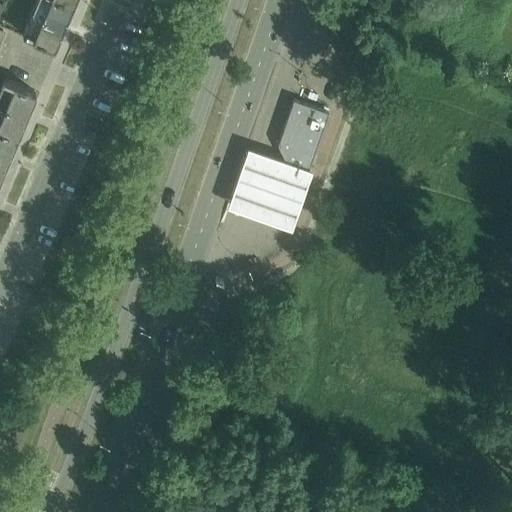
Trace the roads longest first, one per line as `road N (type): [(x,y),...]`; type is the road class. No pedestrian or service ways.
road 1 (secondary): [(237,0),(199,126),(50,511)]
road 2 (secondary): [(99,511),(278,0)]
road 3 (residential): [(0,288),(119,0)]
